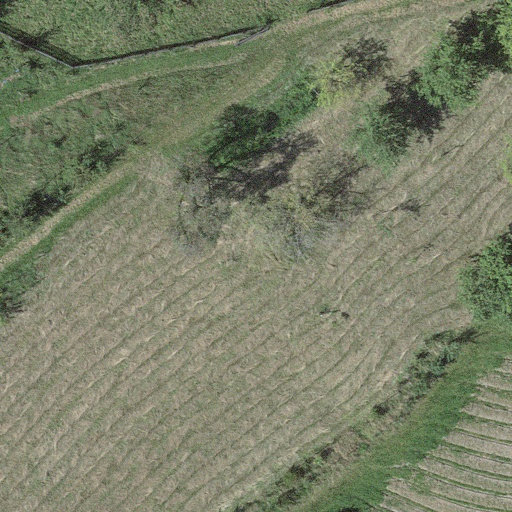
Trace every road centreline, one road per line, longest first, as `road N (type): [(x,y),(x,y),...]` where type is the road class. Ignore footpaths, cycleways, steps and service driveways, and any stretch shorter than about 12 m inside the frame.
road 1 (track): [(0,272),(294,51),(437,0)]
road 2 (track): [(511,327),(469,344),(390,445)]
